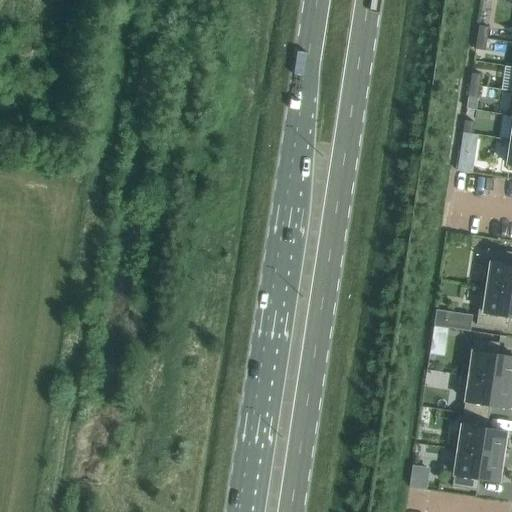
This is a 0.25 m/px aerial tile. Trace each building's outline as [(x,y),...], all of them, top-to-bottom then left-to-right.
[(478,25),(477,37),(487,39),(488,27),(478,25)] [(487,39),(477,37),(475,49),(485,51),(487,39)] [(511,66),(504,65),(501,89),(511,91),(511,66)] [(471,73),(470,85),(479,86),(481,74),(471,73)] [(479,86),(470,85),(468,97),(478,98),(479,86)] [(464,120),(463,132),(472,134),(474,122),(464,120)] [(463,132),(460,152),(474,154),(477,134),(472,134),(463,132)] [(511,252),(487,249),(482,287),(511,291),(511,252)] [(511,291),(482,287),(476,324),(508,330),(510,317),(511,316),(511,291)] [(436,310),(433,326),(470,332),(472,316),(436,310)] [(433,327),(431,336),(445,338),(447,329),(433,327)] [(468,376),(511,382),(511,357),(497,355),(499,343),(474,339),(468,376)] [(509,408),(511,388),(511,382),(468,376),(463,413),(488,417),(490,405),(509,408)] [(486,429),(488,417),(463,413),(457,450),(502,456),(505,432),(486,429)] [(502,456),(457,450),(452,487),(477,490),(479,478),(498,481),(502,456)] [(499,479),(511,480),(511,454),(504,453),(499,479)] [(413,464),(410,485),(427,487),(430,466),(413,464)]
